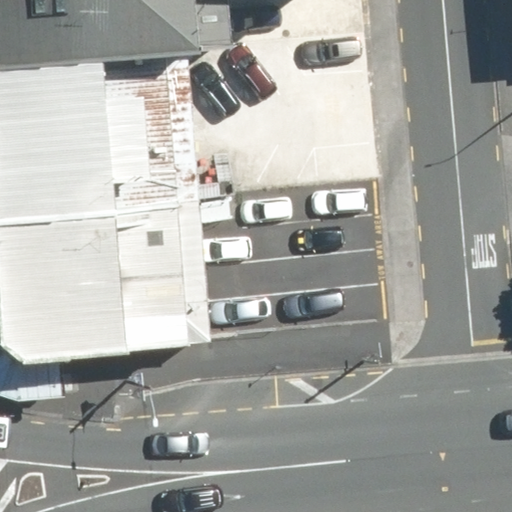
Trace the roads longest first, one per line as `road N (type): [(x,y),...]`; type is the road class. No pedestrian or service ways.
road 1 (unclassified): [(442,0),(473,345),(491,442)]
road 2 (secondary): [(0,439),(290,461)]
road 3 (secondary): [(290,461),(491,442)]
road 4 (secondary): [(290,461),(104,511)]
